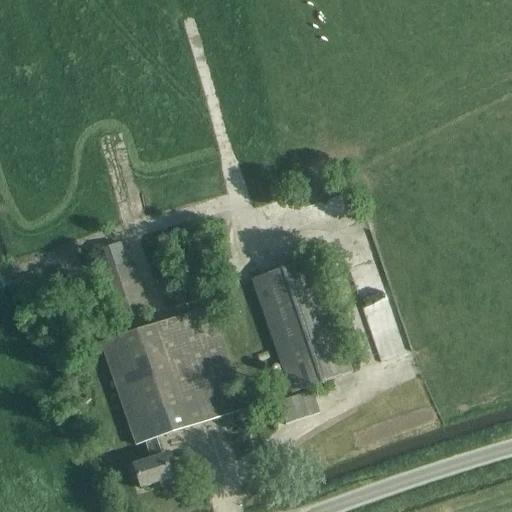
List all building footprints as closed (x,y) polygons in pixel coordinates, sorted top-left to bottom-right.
[(104,274),(98,276),(114,323),(151,308),(133,262),(128,264),(122,245),(98,253),(104,274)] [(209,248),(183,256),(194,299),(221,291),(209,248)] [(352,374),(345,355),(313,260),(252,281),(291,395),(352,374)] [(64,266),(48,271),(52,281),(67,276),(64,266)] [(246,410),(212,307),(101,344),(135,447),(146,443),(152,460),(133,466),(140,489),(171,479),(163,456),(161,457),(156,440),(246,410)] [(264,411),(248,414),(251,426),(267,422),(264,411)] [(110,437),(98,440),(102,455),(115,451),(110,437)]
